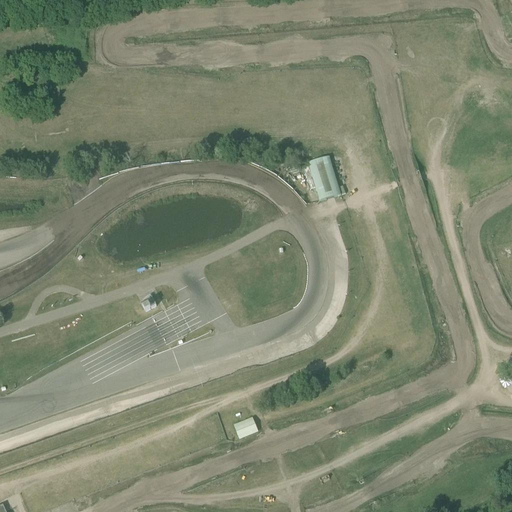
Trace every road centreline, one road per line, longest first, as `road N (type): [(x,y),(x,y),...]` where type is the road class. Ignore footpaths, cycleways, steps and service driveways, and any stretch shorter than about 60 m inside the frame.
road 1 (track): [(0,487),(162,433),(355,343),(376,296),(380,260),(361,154),(351,137),(327,124)]
road 2 (unknown): [(297,217),(320,273),(315,307),(299,328),(0,432)]
